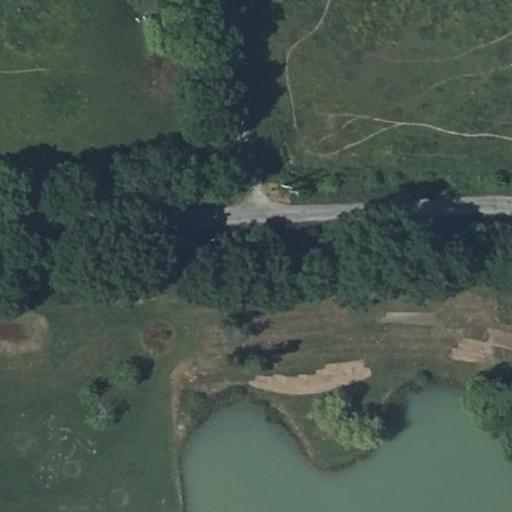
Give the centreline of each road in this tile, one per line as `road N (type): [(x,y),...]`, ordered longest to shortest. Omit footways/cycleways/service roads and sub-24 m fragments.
road 1 (unclassified): [(511,207),(0,227)]
road 2 (track): [(268,212),(244,158),(203,0)]
